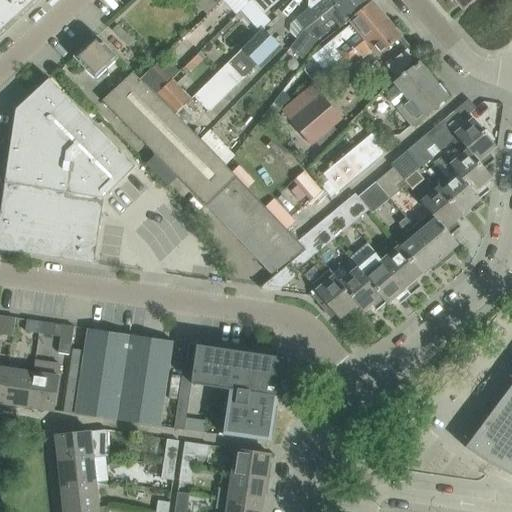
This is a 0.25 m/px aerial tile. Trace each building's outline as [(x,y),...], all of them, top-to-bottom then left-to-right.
[(0,0),(0,36),(39,0),(0,0)] [(190,0),(205,16),(216,5),(211,0),(190,0)] [(251,0),(250,1),(263,16),(281,0),(251,0)] [(342,26),(346,22),(372,1),(370,0),(339,0),(307,27),(291,48),(303,58),(315,42),(330,30),(327,26),(336,18),(342,26)] [(308,0),(308,7),(310,10),(299,18),(307,27),(339,0),(308,0)] [(453,0),(463,11),(475,0),(453,0)] [(350,23),(322,47),(336,64),(342,59),(388,21),(372,2),(348,21),(350,23)] [(371,49),(378,57),(401,37),(391,25),(388,21),(342,59),(349,68),(371,49)] [(284,49),(278,43),(264,28),(228,64),(241,78),(255,65),(261,71),(284,49)] [(118,59),(96,36),(73,57),(94,81),(118,59)] [(417,56),(409,47),(386,66),(396,78),(417,57),(416,57),(417,56)] [(446,97),(418,64),(396,83),(408,98),(398,107),(413,125),(423,116),(446,97)] [(142,82),(156,96),(171,80),(158,67),(142,82)] [(156,96),(142,82),(133,72),(102,101),(205,207),(235,177),(223,165),(200,141),(189,130),(174,115),(156,96)] [(0,214),(0,250),(94,264),(104,198),(135,167),(85,116),(49,79),(16,110),(7,169),(0,214)] [(156,96),(174,115),(190,100),(171,80),(156,96)] [(311,143),(339,119),(319,96),(291,120),(311,143)] [(174,115),(189,130),(205,116),(190,100),(174,115)] [(458,137),(468,149),(484,168),(491,163),(486,156),(497,147),(469,114),(476,109),(468,100),(444,120),(458,137)] [(444,120),(426,135),(434,145),(440,152),(458,137),(444,120)] [(331,198),(338,192),(369,166),(382,155),(381,138),(374,131),(353,148),(322,174),(328,182),(322,187),(329,196),(331,198)] [(208,134),(200,141),(223,165),(231,158),(208,134)] [(440,152),(434,145),(426,135),(407,150),(421,167),(422,168),(440,152)] [(492,178),(484,168),(468,149),(450,165),(459,176),(480,199),(487,193),(481,187),(492,178)] [(393,167),(404,181),(421,167),(407,150),(390,165),(393,167)] [(389,199),(407,184),(404,181),(393,167),(375,183),(389,199)] [(304,172),(293,181),(310,201),(323,190),(313,178),(311,180),(304,172)] [(459,176),(442,191),(462,215),(472,206),(476,211),(484,204),(480,199),(459,176)] [(205,207),(273,277),(305,250),(297,242),(235,177),(205,207)] [(357,197),(368,210),(371,214),(389,199),(375,183),(357,197)] [(462,215),(442,191),(439,188),(421,202),(430,213),(451,236),(458,230),(452,223),(462,215)] [(350,225),(368,210),(357,197),(355,194),(337,209),(350,225)] [(337,209),(319,223),(333,240),(350,225),(337,209)] [(430,213),(413,227),(444,264),(451,258),(447,253),(458,244),(451,236),(430,213)] [(395,242),(398,247),(422,274),(432,266),(436,270),(444,264),(413,227),(406,219),(399,225),(406,233),(395,242)] [(316,254),(333,240),(319,223),(302,238),(316,254)] [(259,287),(260,289),(261,289),(279,291),(297,276),(294,273),(316,254),(302,238),(297,242),(305,250),(273,277),(261,287),(260,286),(259,287)] [(398,247),(381,262),(410,296),(418,290),(412,283),(422,274),(398,247)] [(375,254),(357,269),(386,304),(387,305),(388,304),(388,303),(397,295),(403,302),(410,296),(381,262),(375,254)] [(379,309),(386,304),(357,269),(348,277),(343,270),(334,277),(356,304),(362,311),(363,311),(363,310),(373,302),(379,309)] [(339,319),(356,304),(334,277),(328,270),(321,277),(326,282),(312,294),(313,295),(331,318),(333,316),(335,314),(339,319)] [(40,322),(27,320),(25,332),(38,334),(40,322)] [(58,352),(70,354),(74,327),(40,322),(38,334),(60,337),(58,352)] [(172,342),(88,329),(75,415),(159,427),(172,342)] [(222,435),(223,435),(272,443),(277,409),(277,408),(275,408),(277,397),(279,397),(284,358),(197,345),(197,346),(191,384),(230,390),(228,401),(227,401),(222,435)] [(34,362),(33,373),(28,408),(53,411),(60,366),(34,362)] [(8,369),(2,404),(28,408),(33,373),(8,369)] [(511,384),(465,448),(478,457),(491,465),(505,473),(511,476),(511,384)] [(174,429),(184,431),(187,413),(176,411),(174,429)] [(55,436),(58,462),(93,459),(93,458),(106,457),(109,457),(109,456),(107,456),(106,432),(108,432),(108,431),(104,430),(55,436)] [(167,440),(163,466),(174,468),(178,441),(167,440)] [(231,476),(266,481),(270,455),(235,450),(231,476)] [(183,454),(181,469),(193,471),(195,456),(185,455),(183,454)] [(93,459),(58,462),(61,487),(96,484),(93,459)] [(172,483),(174,468),(163,466),(161,481),(172,483)] [(193,471),(181,469),(178,484),(191,486),(193,471)] [(217,499),(263,505),(266,481),(231,476),(229,491),(218,489),(217,499)] [(61,487),(63,511),(99,508),(96,484),(61,487)] [(177,493),(174,511),(187,511),(189,495),(177,493)] [(261,511),(263,505),(217,499),(215,511),(219,511),(261,511)] [(157,503),(155,511),(168,511),(169,505),(157,503)]
